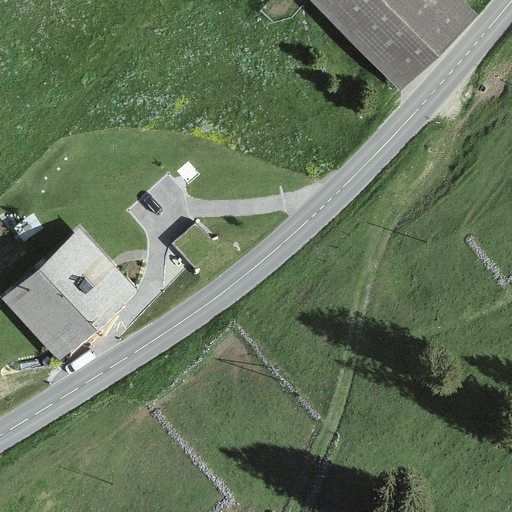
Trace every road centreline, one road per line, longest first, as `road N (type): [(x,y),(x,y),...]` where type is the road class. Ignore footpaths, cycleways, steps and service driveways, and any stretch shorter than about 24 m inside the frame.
road 1 (tertiary): [(511,3),(364,167),(233,286),(0,436)]
road 2 (track): [(446,78),(451,127),(430,177),(389,221),(330,422),(291,511)]
